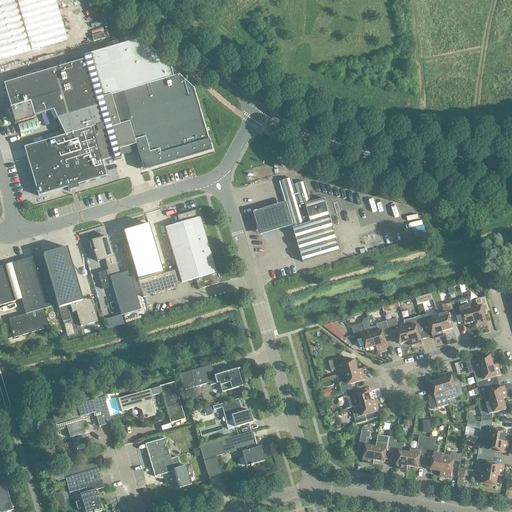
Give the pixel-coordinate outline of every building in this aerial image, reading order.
[(0,0),(0,57),(62,42),(51,0),(0,0)] [(211,151),(193,89),(178,75),(172,77),(169,67),(140,39),(88,55),(46,68),(47,71),(84,60),(92,88),(98,108),(103,125),(92,128),(101,160),(112,156),(115,166),(123,164),(118,147),(134,142),(140,161),(141,161),(143,167),(146,169),(152,167),(152,168),(211,151)] [(9,108),(10,110),(7,111),(14,125),(19,123),(33,119),(34,117),(52,111),(57,120),(65,136),(92,128),(103,125),(98,108),(92,88),(84,60),(47,71),(3,84),(10,108),(9,108)] [(18,125),(20,135),(40,129),(37,119),(18,125)] [(38,197),(67,189),(68,191),(78,188),(77,185),(106,177),(101,160),(92,128),(65,136),(24,148),(38,197)] [(280,182),(284,197),(286,203),(292,226),(303,263),(340,252),(330,218),(324,199),(311,203),(305,183),(293,186),(291,179),(280,182)] [(252,213),(259,236),(278,230),(292,226),(286,203),(271,207),(252,213)] [(165,228),(177,270),(211,259),(201,224),(204,223),(200,210),(190,213),(190,214),(187,215),(187,214),(177,217),(179,224),(165,228)] [(148,224),(123,231),(138,281),(163,274),(148,224)] [(107,237),(91,242),(89,242),(92,252),(94,252),(94,253),(97,262),(105,260),(108,271),(98,274),(100,281),(120,275),(114,254),(112,254),(107,237)] [(70,305),(70,306),(72,313),(76,312),(80,327),(98,322),(91,299),(82,302),(66,248),(43,255),(58,309),(70,305)] [(0,306),(21,300),(25,314),(25,315),(44,309),(44,310),(50,308),(35,257),(0,267),(0,306)] [(177,270),(138,282),(143,298),(176,288),(175,284),(181,283),(181,284),(196,279),(199,290),(208,287),(208,286),(211,285),(212,286),(222,283),(218,270),(215,271),(211,259),(177,270)] [(129,272),(120,275),(100,281),(103,290),(113,287),(121,316),(140,310),(129,272)] [(478,308),(471,309),(471,310),(475,322),(475,323),(476,327),(487,324),(483,310),(488,308),(485,297),(475,300),(478,308)] [(464,326),(475,323),(475,322),(471,310),(471,309),(468,298),(461,300),(451,303),(454,313),(460,311),(464,326)] [(437,315),(438,319),(442,332),(443,332),(453,329),(449,315),(454,313),(451,303),(441,306),(444,313),(437,315)] [(49,328),(44,310),(44,309),(25,315),(25,314),(8,319),(12,332),(11,332),(12,335),(13,335),(14,338),(49,328)] [(430,314),(420,317),(422,323),(423,327),(429,325),(433,339),(444,336),(443,332),(442,332),(438,319),(432,321),(430,314)] [(422,343),(416,324),(422,323),(420,317),(414,318),(403,322),(404,325),(405,324),(406,329),(410,342),(409,342),(411,346),(422,343)] [(362,322),(361,324),(351,327),(354,338),(361,336),(365,350),(375,347),(376,347),(372,334),(371,330),(367,318),(364,319),(363,321),(362,322)] [(406,329),(405,324),(404,325),(398,326),(396,319),(386,322),(389,332),(395,331),(399,345),(409,342),(410,342),(406,329)] [(378,332),(372,334),(376,347),(375,347),(377,351),(388,348),(383,334),(389,332),(386,322),(376,325),(378,332)] [(469,374),(481,371),(481,370),(494,366),(493,366),(490,356),(466,363),(469,374)] [(340,376),(345,375),(358,371),(354,360),(340,365),(339,359),(328,362),(331,372),(338,370),(340,376)] [(475,379),(478,389),(489,386),(487,380),(501,376),(498,365),(493,366),(494,366),(481,370),(481,371),(483,377),(475,379)] [(211,377),(208,367),(178,375),(183,391),(209,384),(210,386),(219,384),(222,393),(242,387),(237,370),(226,373),(223,371),(221,374),(211,377)] [(362,370),(358,371),(345,375),(347,381),(339,383),(342,393),(353,390),(351,384),(365,380),(362,370)] [(454,387),(451,375),(450,373),(439,376),(441,380),(445,393),(447,401),(463,396),(460,385),(454,387)] [(445,393),(441,380),(430,384),(434,398),(429,399),(432,410),(448,405),(447,401),(445,393)] [(159,387),(170,424),(185,420),(174,383),(159,387)] [(481,394),(484,404),(484,405),(503,399),(508,398),(504,387),(490,391),(489,386),(478,389),(473,390),(475,396),(481,394)] [(323,391),(325,398),(333,395),(331,388),(323,391)] [(153,403),(150,390),(118,399),(122,412),(140,406),(144,419),(156,416),(152,403),(153,403)] [(354,396),(353,390),(342,393),(347,410),(354,407),(354,408),(359,406),(372,402),(371,402),(368,392),(354,396)] [(76,406),(77,408),(80,418),(95,413),(99,427),(111,423),(104,397),(76,406)] [(481,421),(492,421),(492,414),(506,410),(503,399),(484,405),(484,404),(479,406),(482,417),(481,421)] [(222,408),(224,418),(240,413),(239,410),(241,409),(238,400),(212,407),(213,411),(222,408)] [(376,401),(371,402),(372,402),(359,406),(354,408),(356,414),(353,415),(356,425),(367,422),(365,416),(379,412),(376,401)] [(80,418),(77,408),(52,416),(55,425),(54,427),(56,429),(57,431),(67,428),(70,438),(85,434),(80,418)] [(249,410),(240,413),(224,418),(228,430),(253,423),(249,410)] [(491,429),(492,421),(481,421),(481,427),(480,432),(487,433),(486,440),(490,441),(490,440),(504,442),(506,432),(491,429)] [(373,465),(374,461),(376,447),(369,446),(371,439),(369,439),(370,433),(362,431),(358,448),(364,449),(362,463),(373,465)] [(252,432),(220,441),(224,455),(241,450),(242,453),(246,467),(250,466),(250,467),(253,466),(253,465),(264,462),(260,447),(255,449),(254,446),(256,445),(252,432)] [(378,435),(376,447),(374,461),(384,463),(387,448),(393,449),(394,443),(395,439),(378,435)] [(154,477),(171,473),(174,472),(171,459),(165,439),(145,445),(154,477)] [(430,471),(440,473),(441,473),(443,459),(444,455),(437,454),(438,446),(434,445),(435,440),(429,439),(428,444),(426,455),(432,456),(430,471)] [(479,449),(478,455),(491,457),(492,452),(506,454),(508,443),(504,442),(490,440),(490,441),(489,447),(482,445),(481,449),(479,449)] [(202,456),(205,466),(208,476),(221,472),(217,457),(224,455),(220,441),(199,447),(200,448),(202,456)] [(398,455),(396,465),(395,469),(407,471),(407,467),(409,453),(403,452),(404,445),(394,443),(393,449),(392,454),(398,455)] [(410,449),(409,453),(407,467),(418,469),(421,454),(426,455),(428,444),(418,443),(417,450),(410,449)] [(195,458),(202,456),(200,448),(193,450),(195,458)] [(441,473),(440,473),(440,477),(451,479),(455,454),(451,453),(450,456),(444,455),(443,459),(441,473)] [(41,459),(44,469),(58,465),(55,455),(41,459)] [(491,457),(478,455),(477,461),(479,462),(478,466),(477,472),(480,473),(485,473),(485,474),(498,476),(502,477),(504,466),(490,463),(491,457)] [(174,472),(171,473),(174,475),(179,489),(191,485),(185,466),(180,468),(177,457),(171,459),(174,472)] [(79,491),(82,501),(75,503),(77,511),(84,509),(84,511),(100,511),(102,511),(99,502),(98,502),(97,498),(97,497),(95,491),(104,489),(96,464),(63,473),(69,494),(79,491)] [(485,474),(485,473),(480,473),(479,479),(471,478),(471,482),(496,487),(498,476),(485,474)] [(0,511),(8,511),(13,511),(5,484),(0,485),(0,511)] [(59,486),(53,488),(52,490),(53,494),(61,492),(59,486)]
